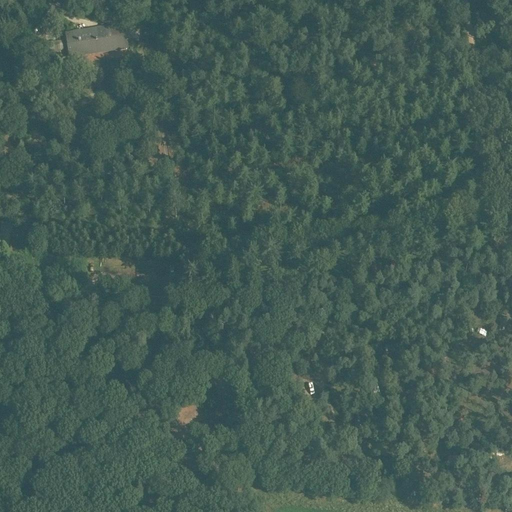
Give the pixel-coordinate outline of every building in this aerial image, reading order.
[(125,40),(143,37),(141,28),(124,31),(123,27),(67,35),(70,56),(118,49),(117,42),(125,40)] [(249,266),(228,269),(229,277),(250,274),(249,266)] [(276,280),(275,273),(261,274),(262,282),(276,280)] [(312,396),(312,383),(301,384),(301,396),(312,396)] [(455,465),(455,456),(447,456),(447,465),(455,465)]
